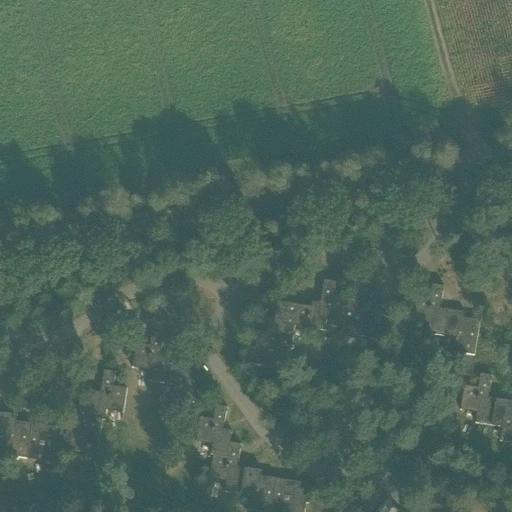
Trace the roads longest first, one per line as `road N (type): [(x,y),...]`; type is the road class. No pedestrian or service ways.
road 1 (unclassified): [(0,248),(511,160)]
road 2 (track): [(428,0),(473,166)]
